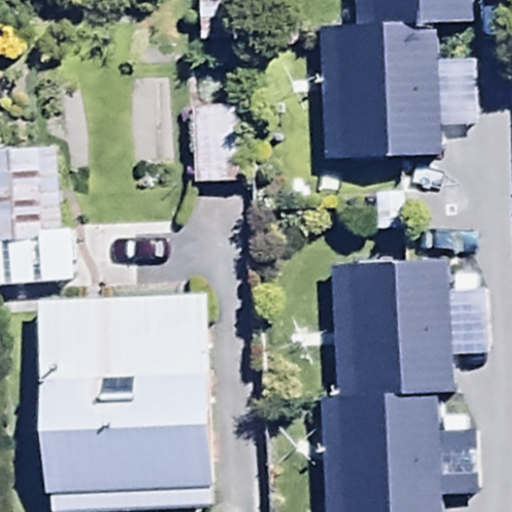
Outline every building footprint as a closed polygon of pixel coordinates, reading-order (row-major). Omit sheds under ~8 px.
[(353,0),(355,36),(317,37),(322,176),(441,171),(440,137),(478,135),(476,71),(439,73),(438,41),(469,40),(467,0),(353,0)] [(235,112),(188,115),(192,193),(239,191),(235,112)] [(0,259),(61,256),(55,157),(0,160),(0,259)] [(436,447),(433,407),(453,405),(451,368),(491,365),(487,300),(446,303),(445,275),(329,283),(337,407),(314,409),(320,511),(439,511),(439,508),(479,506),(475,444),(436,447)] [(209,511),(205,307),(40,311),(44,511),(209,511)]
